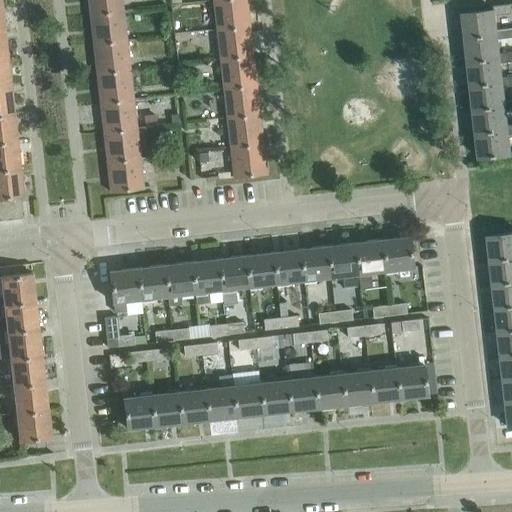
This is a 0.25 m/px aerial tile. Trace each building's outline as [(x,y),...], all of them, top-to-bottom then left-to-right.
[(87,0),(89,14),(123,10),(122,0),(87,0)] [(250,25),(246,0),(212,0),(216,29),(250,25)] [(493,9),(462,13),(465,37),(497,33),(497,29),(495,15),(511,13),(510,3),(493,5),(493,9)] [(127,39),(123,10),(89,14),(93,43),(127,39)] [(253,54),(250,25),(216,29),(219,58),(253,54)] [(511,27),(497,29),(497,33),(465,37),(467,61),(500,57),(499,53),(498,39),(511,36),(511,27)] [(130,69),(127,39),(93,43),(96,73),(130,69)] [(511,51),(499,53),(500,57),(467,61),(470,85),(503,81),(502,77),(500,62),(511,61),(511,51)] [(256,84),(253,54),(219,58),(223,88),(256,84)] [(0,86),(11,85),(8,58),(0,58),(0,86)] [(133,98),(130,69),(96,73),(99,102),(133,98)] [(511,75),(502,77),(503,81),(470,85),(473,109),(505,105),(505,101),(503,86),(511,85),(511,75)] [(260,113),(256,84),(223,88),(226,117),(260,113)] [(0,113),(14,112),(11,85),(0,86),(0,113)] [(135,116),(133,98),(99,102),(103,132),(137,127),(147,126),(146,115),(135,116)] [(511,109),(511,100),(505,101),(505,105),(473,109),(476,133),(508,129),(508,125),(506,110),(511,109)] [(0,141),(17,140),(14,112),(0,113),(0,141)] [(263,142),(260,113),(226,117),(230,146),(263,142)] [(179,123),(178,115),(170,116),(171,124),(179,123)] [(511,124),(508,125),(508,129),(476,133),(478,157),(511,153),(509,134),(511,133),(511,124)] [(140,157),(137,127),(103,132),(106,161),(140,157)] [(160,142),(172,141),(171,131),(159,132),(160,142)] [(0,169),(20,167),(17,140),(0,141),(0,169)] [(267,173),(263,142),(230,146),(233,177),(267,173)] [(208,152),(198,153),(199,161),(209,160),(208,152)] [(144,187),(140,157),(106,161),(110,191),(144,187)] [(23,194),(20,167),(0,169),(0,197),(7,196),(19,195),(23,194)] [(22,217),(19,195),(7,196),(10,219),(22,217)] [(0,220),(10,219),(7,196),(0,197),(0,220)] [(511,232),(487,235),(490,260),(511,257),(511,232)] [(413,267),(409,235),(381,239),(385,270),(413,267)] [(385,270),(381,239),(354,242),(358,273),(360,285),(371,284),(369,272),(385,270)] [(358,273),(354,242),(327,245),(331,276),(358,273)] [(331,276),(327,245),(300,248),(303,279),(331,276)] [(303,279),(300,248),(273,251),(276,282),(303,279)] [(276,282),(273,251),(246,254),(249,286),(276,282)] [(249,286),(246,254),(218,258),(222,289),(224,304),(237,302),(235,287),(249,286)] [(511,257),(490,260),(493,284),(511,281),(511,257)] [(222,289),(218,258),(191,261),(195,292),(194,292),(195,300),(205,299),(205,294),(207,294),(207,291),(222,289)] [(195,292),(191,261),(164,264),(168,295),(194,292),(195,292)] [(168,295),(164,264),(137,267),(141,298),(168,295)] [(141,298),(137,267),(109,270),(113,301),(141,298)] [(32,272),(1,276),(0,275),(0,287),(2,287),(4,303),(35,300),(32,272)] [(511,281),(493,284),(495,308),(511,306),(511,281)] [(38,327),(35,300),(4,303),(7,331),(38,327)] [(298,325),(297,315),(287,316),(286,302),(278,302),(280,317),(281,327),(298,325)] [(407,313),(406,303),(389,305),(390,315),(407,313)] [(390,315),(389,305),(372,306),(374,317),(390,315)] [(511,306),(495,308),(498,331),(511,329),(511,306)] [(352,319),(351,308),(334,310),(336,321),(352,319)] [(336,321),(334,310),(318,312),(319,323),(336,321)] [(135,344),(134,335),(133,333),(120,335),(117,315),(104,316),(109,347),(135,344)] [(281,327),(280,317),(264,318),(265,329),(281,327)] [(419,329),(418,318),(401,320),(402,330),(419,329)] [(247,331),(246,321),(226,323),(227,333),(247,331)] [(227,333),(226,323),(209,324),(210,335),(227,333)] [(381,333),(380,323),(364,324),(365,335),(381,333)] [(365,335),(364,324),(346,326),(347,337),(365,335)] [(41,354),(38,327),(7,331),(10,357),(10,358),(41,354)] [(189,338),(188,327),(172,329),(173,340),(189,338)] [(173,340),(172,329),(155,331),(156,341),(173,340)] [(327,340),(326,329),(309,331),(310,341),(327,340)] [(511,329),(498,331),(501,355),(511,353),(511,329)] [(310,341),(309,331),(292,333),(293,343),(310,341)] [(272,346),(271,335),(255,337),(256,348),(272,346)] [(256,348),(255,337),(238,339),(239,350),(256,348)] [(218,352),(217,342),(200,343),(201,354),(218,352)] [(201,354),(200,343),(183,345),(184,356),(201,354)] [(164,358),(163,348),(146,350),(147,360),(164,358)] [(147,360),(146,350),(129,352),(130,362),(147,360)] [(511,353),(501,355),(503,379),(511,378),(511,353)] [(44,381),(41,354),(10,358),(10,357),(3,358),(4,370),(11,369),(13,385),(44,381)] [(423,364),(396,367),(400,398),(427,395),(423,364)] [(400,398),(396,367),(369,370),(372,401),(400,398)] [(232,385),(236,416),(263,413),(260,382),(258,370),(231,373),(232,385)] [(372,401),(369,370),(342,373),(345,404),(372,401)] [(345,404),(342,373),(314,376),(318,407),(345,404)] [(318,407),(314,376),(287,379),(290,410),(318,407)] [(511,378),(503,379),(506,403),(511,402),(511,378)] [(290,410),(287,379),(260,382),(263,413),(290,410)] [(47,409),(44,381),(13,385),(16,412),(47,409)] [(236,416),(232,385),(205,388),(209,419),(236,416)] [(209,419),(205,388),(178,391),(181,422),(209,419)] [(181,422),(178,391),(150,394),(154,425),(181,422)] [(154,425),(150,394),(123,397),(127,428),(154,425)] [(51,436),(47,409),(16,412),(19,440),(51,436)]
